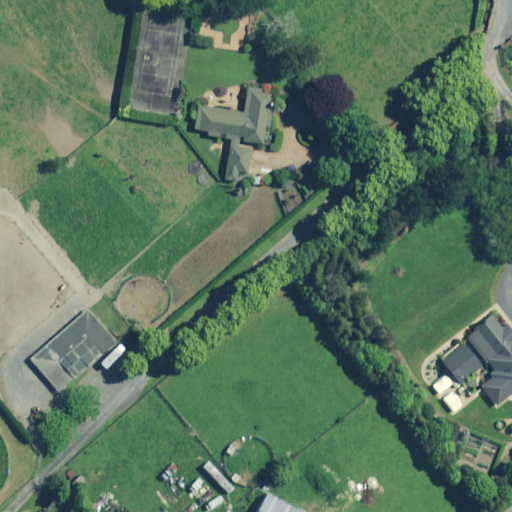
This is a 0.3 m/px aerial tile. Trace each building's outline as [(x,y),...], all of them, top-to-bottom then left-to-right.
[(251,143),(272,146),(274,135),(268,134),(270,126),(272,110),(268,110),(271,90),(247,87),(243,113),(198,106),(194,130),(207,132),(207,136),(231,139),(225,180),(237,182),(239,172),(246,173),(251,143)] [(115,342),(88,311),(31,361),(57,391),(115,342)] [(503,330),(493,317),(467,337),(496,375),(481,387),(496,406),(511,392),(511,330),(509,326),(503,330)] [(480,365),(463,345),(442,363),(460,383),(480,365)] [(451,385),(444,376),(432,386),(439,394),(451,385)] [(24,386),(6,386),(6,395),(24,395),(24,386)] [(463,406),(452,392),(443,399),(454,413),(463,406)]
